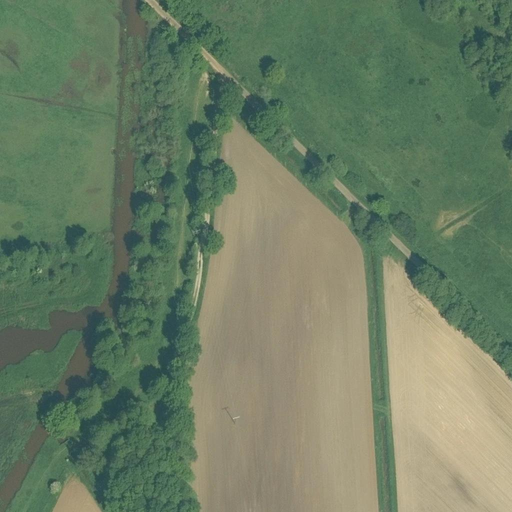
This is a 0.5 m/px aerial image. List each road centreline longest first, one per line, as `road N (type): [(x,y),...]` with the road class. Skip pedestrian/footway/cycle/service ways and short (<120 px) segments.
road 1 (unclassified): [(147,0),(511,348)]
road 2 (track): [(175,511),(168,418),(199,276),(225,77)]
